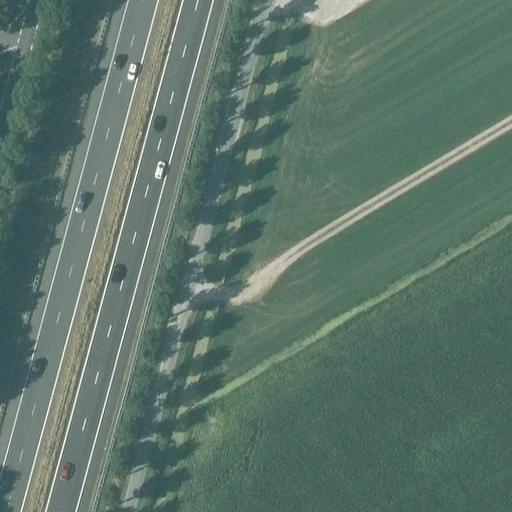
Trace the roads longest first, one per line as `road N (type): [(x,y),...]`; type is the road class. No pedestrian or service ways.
road 1 (unclassified): [(129,511),(267,0)]
road 2 (motorway): [(142,0),(5,511)]
road 3 (motorway): [(61,511),(197,0)]
road 4 (track): [(189,290),(216,296),(252,287),(511,124)]
